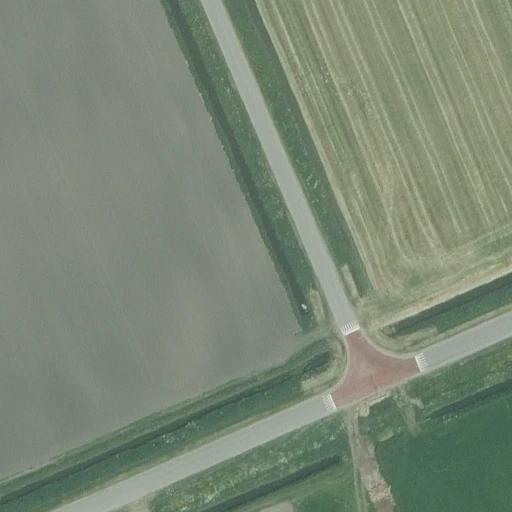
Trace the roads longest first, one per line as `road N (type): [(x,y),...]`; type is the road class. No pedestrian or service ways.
road 1 (unclassified): [(373,380),(212,0)]
road 2 (tertiary): [(78,511),(373,380)]
road 3 (tertiary): [(373,380),(511,321)]
